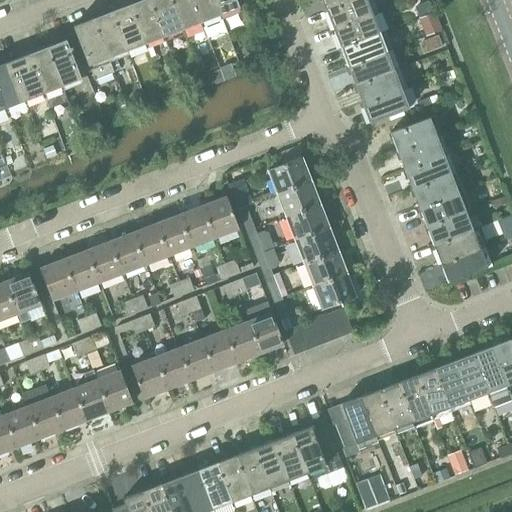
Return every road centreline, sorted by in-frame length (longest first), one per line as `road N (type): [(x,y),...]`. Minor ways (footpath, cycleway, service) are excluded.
road 1 (residential): [(0,495),(425,335)]
road 2 (residential): [(0,247),(331,121)]
road 3 (residential): [(425,335),(348,141),(331,121)]
road 4 (residential): [(331,121),(285,0)]
